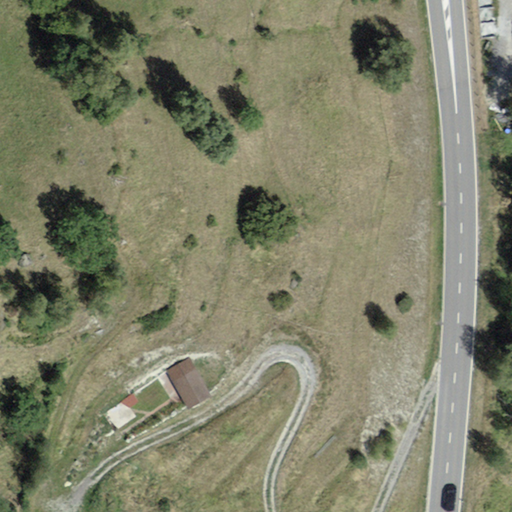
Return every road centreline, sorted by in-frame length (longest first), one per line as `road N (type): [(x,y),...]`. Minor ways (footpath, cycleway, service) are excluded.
road 1 (secondary): [(446,0),(460,161),(443,511)]
road 2 (track): [(71,497),(113,458),(208,411),(267,360),(290,354),(303,360),(311,380),(273,465),(271,511)]
road 3 (track): [(375,511),(437,379),(455,377)]
